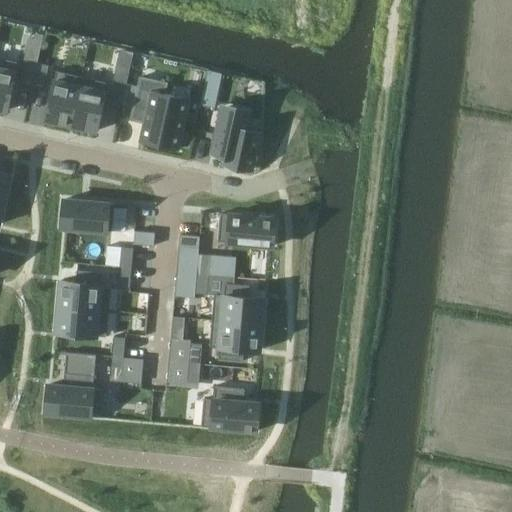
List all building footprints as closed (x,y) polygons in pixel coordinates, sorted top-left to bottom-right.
[(31,39),(26,60),(38,63),(44,35),(36,34),(35,40),(31,39)] [(120,49),(113,80),(116,81),(127,83),(134,53),(120,49)] [(0,58),(0,109),(7,111),(18,62),(0,58)] [(26,60),(22,80),(33,83),(38,63),(26,60)] [(38,63),(33,83),(45,85),(49,66),(38,63)] [(208,71),(201,105),(215,108),(222,74),(208,70),(208,71)] [(56,71),(46,120),(71,126),(82,77),(56,71)] [(82,77),(71,126),(97,132),(107,83),(82,77)] [(140,77),(131,120),(145,123),(141,141),(178,150),(189,99),(165,94),(167,83),(140,77)] [(116,81),(111,100),(123,103),(127,83),(116,81)] [(221,109),(211,153),(225,156),(223,164),(252,170),(260,135),(246,132),(249,116),(221,109)] [(0,198),(5,200),(10,174),(0,171),(0,198)] [(64,200),(62,228),(111,233),(112,230),(126,232),(128,208),(114,207),(114,204),(64,200)] [(220,214),(218,242),(273,247),(275,219),(220,214)] [(135,231),(134,244),(154,246),(155,233),(135,231)] [(180,235),(179,247),(199,249),(200,237),(180,235)] [(122,247),(120,267),(132,268),(134,248),(122,247)] [(197,274),(209,275),(210,255),(198,254),(197,274)] [(210,255),(209,275),(235,277),(236,267),(237,258),(210,255)] [(120,267),(118,287),(130,288),(132,268),(120,267)] [(61,281),(59,307),(109,311),(111,285),(101,284),(102,272),(77,270),(76,282),(61,281)] [(197,274),(195,294),(207,295),(209,275),(197,274)] [(209,275),(207,295),(214,295),(214,294),(224,295),(225,283),(234,284),(235,277),(209,275)] [(214,295),(212,320),(262,325),(264,299),(249,297),(250,285),(234,284),(225,283),(224,295),(214,294),(214,295)] [(59,307),(56,333),(106,337),(109,311),(59,307)] [(173,317),(171,339),(182,340),(184,318),(173,317)] [(212,320),(210,346),(219,347),(218,359),(243,361),(244,349),(259,351),(262,325),(212,320)] [(114,337),(112,357),(124,358),(126,338),(114,337)] [(189,363),(189,364),(201,365),(201,364),(203,345),(191,344),(189,363)] [(48,385),(46,413),(100,418),(103,390),(93,389),(96,355),(67,353),(64,386),(48,385)] [(112,357),(110,377),(122,378),(124,358),(112,357)] [(189,364),(187,383),(199,384),(201,365),(189,364)] [(204,399),(202,427),(256,432),(259,404),(244,402),(245,389),(215,386),(214,400),(204,399)]
